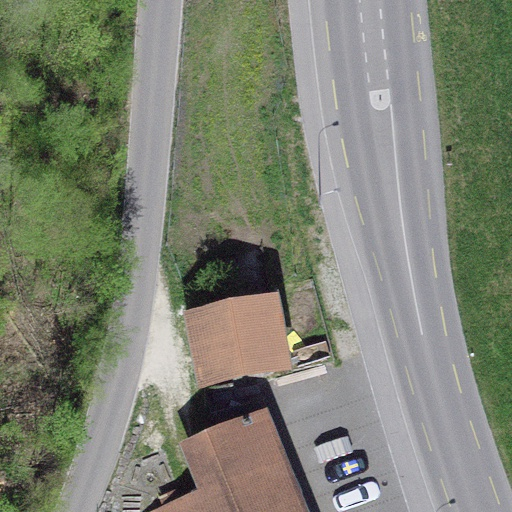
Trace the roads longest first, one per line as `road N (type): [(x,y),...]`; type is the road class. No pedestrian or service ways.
road 1 (residential): [(156,0),(122,347),(59,511)]
road 2 (primary): [(470,511),(385,210),(368,0)]
